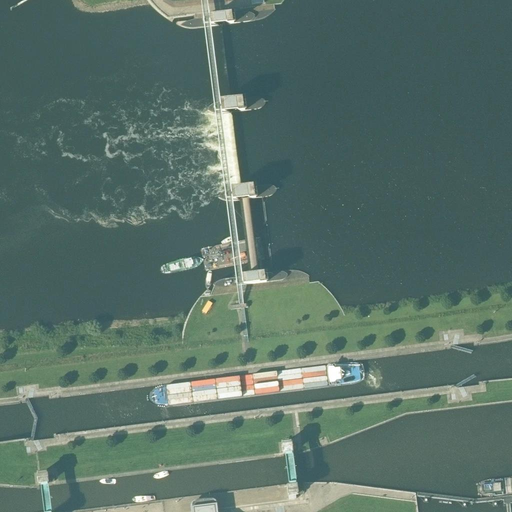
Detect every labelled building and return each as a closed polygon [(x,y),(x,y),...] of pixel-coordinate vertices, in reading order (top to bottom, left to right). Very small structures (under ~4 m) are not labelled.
[(259,97),(255,97),(245,98),(245,97),(236,98),(236,99),(225,101),(220,101),(220,102),(218,102),(215,103),(213,104),(211,105),(209,107),(206,110),(208,111),(212,112),(214,113),(218,114),(221,113),(221,114),(238,112),(247,111),(247,110),(258,109),(260,108),(261,107),(263,106),(265,104),(265,102),(264,100),(263,99),(261,98),(259,97)] [(247,186),(237,188),(231,188),(231,189),(227,190),(224,192),(221,193),(219,195),(217,197),(219,198),(223,200),(225,200),(227,201),(232,201),(233,201),(249,199),(249,200),(258,199),(258,198),(267,197),(269,196),(271,196),(273,194),(274,193),(276,191),(276,190),(275,188),(274,187),(272,186),(271,185),(268,185),(266,185),(256,186),(256,185),(247,186)] [(295,442),(294,442),(293,442),(293,444),(281,445),(282,453),(295,452),(296,451),(297,451),(297,450),(298,450),(298,449),(298,448),(298,445),(298,444),(297,444),(297,443),(296,443),(296,442),(295,442)] [(16,454),(25,454),(26,444),(16,444),(16,454)] [(51,473),(50,472),(49,473),(49,474),(37,476),(38,484),(51,482),(52,482),(53,481),(54,480),(54,479),(54,478),(54,476),(54,475),(53,475),(53,474),(52,473),(51,473)] [(300,486),(299,486),(287,488),(288,496),(300,494),(300,496),(301,496),(302,495),(303,495),(303,494),(304,493),(304,492),(303,489),(303,488),(302,487),(301,486),(300,486)] [(222,511),(221,498),(221,497),(221,496),(220,496),(220,495),(219,495),(219,494),(218,494),(217,494),(208,494),(200,496),(199,496),(199,497),(198,497),(198,498),(197,498),(197,499),(197,500),(197,501),(198,511),(222,511)]
